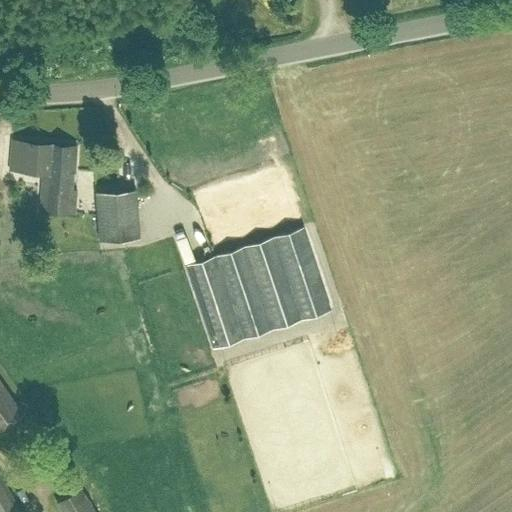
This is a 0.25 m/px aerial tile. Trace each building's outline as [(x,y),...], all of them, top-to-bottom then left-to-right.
[(42,171),(39,209),(74,212),(76,188),(71,188),(72,172),(74,172),(76,144),(11,139),(9,169),(42,171)] [(138,236),(135,188),(95,191),(98,238),(138,236)] [(178,210),(168,214),(178,243),(189,239),(178,210)] [(330,310),(302,226),(185,264),(213,348),(330,310)] [(0,381),(0,425),(21,411),(0,381)] [(20,511),(0,476),(0,511),(20,511)] [(94,511),(79,487),(55,502),(61,511),(94,511)]
